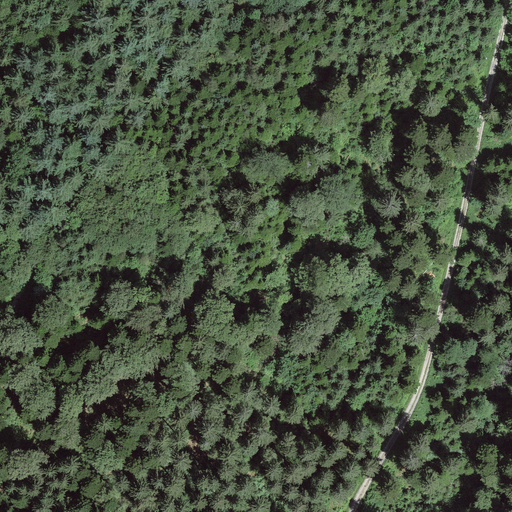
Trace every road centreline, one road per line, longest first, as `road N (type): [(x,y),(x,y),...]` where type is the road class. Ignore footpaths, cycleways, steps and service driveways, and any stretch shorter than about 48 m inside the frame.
road 1 (track): [(350,511),(418,391),(507,0)]
road 2 (track): [(0,331),(81,186)]
